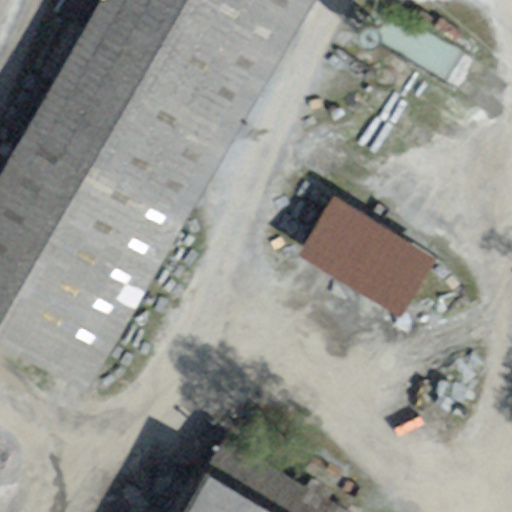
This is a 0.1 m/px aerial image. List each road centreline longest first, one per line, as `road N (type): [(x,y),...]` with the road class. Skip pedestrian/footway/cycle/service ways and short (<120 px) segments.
road 1 (track): [(511,243),(503,415),(452,459),(396,468),(342,436),(291,339)]
road 2 (track): [(0,494),(188,373),(256,341),(367,335)]
road 3 (track): [(344,0),(301,70),(188,373)]
